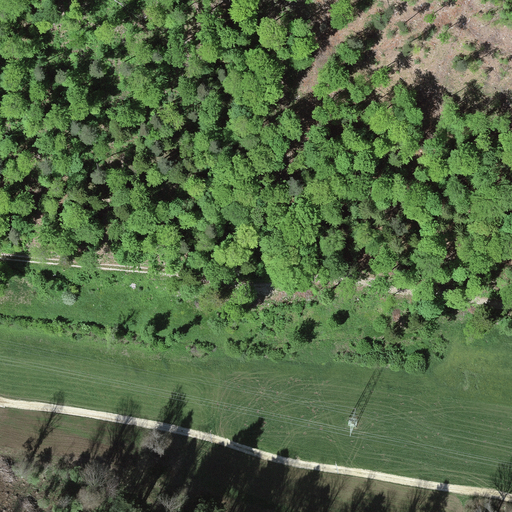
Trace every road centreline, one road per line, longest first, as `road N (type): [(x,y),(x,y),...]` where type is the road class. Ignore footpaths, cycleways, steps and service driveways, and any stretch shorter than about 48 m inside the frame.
road 1 (track): [(0,403),(247,445),(511,503)]
road 2 (track): [(511,306),(318,281),(260,294),(223,291),(158,270),(0,259)]
